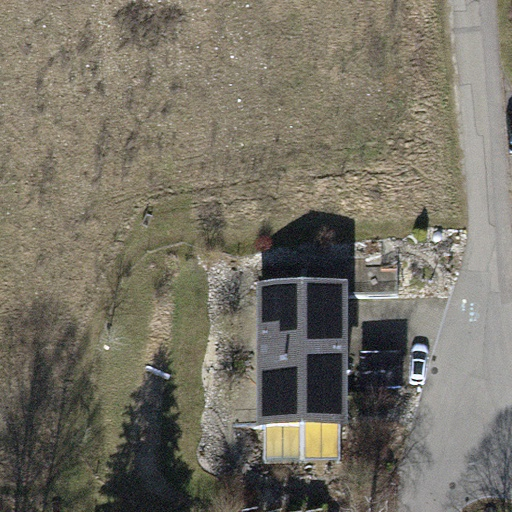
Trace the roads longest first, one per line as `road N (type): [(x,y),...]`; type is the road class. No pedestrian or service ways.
road 1 (residential): [(491,401),(480,0)]
road 2 (residential): [(422,511),(446,435),(491,401)]
